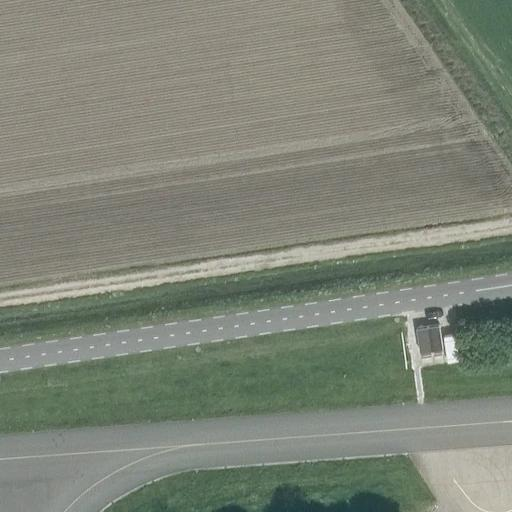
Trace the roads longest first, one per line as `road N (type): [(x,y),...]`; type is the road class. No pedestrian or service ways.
road 1 (unclassified): [(511,284),(0,361)]
road 2 (track): [(511,225),(0,299)]
